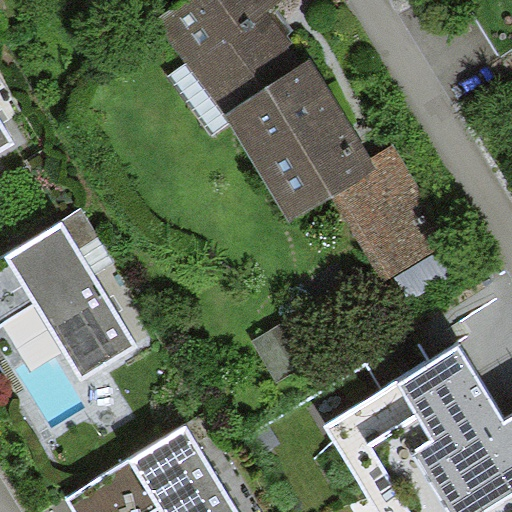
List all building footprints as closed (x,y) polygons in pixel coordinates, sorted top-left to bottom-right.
[(334,198),(380,169),(373,159),(311,68),(304,73),(270,23),(261,9),(273,0),(182,0),(155,18),(292,226),(334,198)] [(0,151),(17,141),(0,115),(0,151)] [(380,169),(334,198),(383,278),(447,239),(391,148),(373,159),(380,169)] [(83,381),(139,346),(63,225),(0,265),(0,323),(34,302),(83,381)] [(371,437),(416,511),(511,511),(511,408),(502,414),(458,341),(395,378),(415,411),(371,437)] [(165,511),(235,511),(189,433),(72,501),(78,511),(157,511),(164,509),(165,511)]
